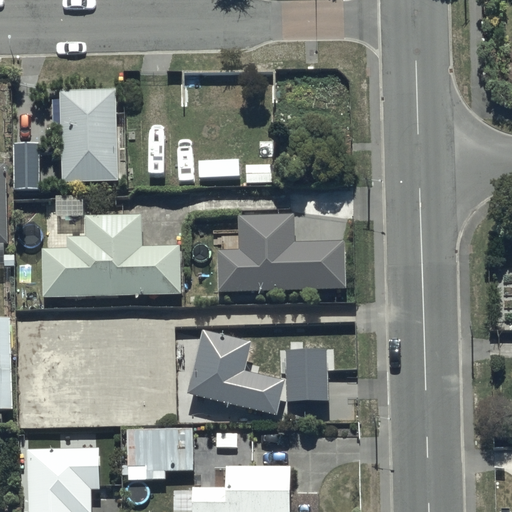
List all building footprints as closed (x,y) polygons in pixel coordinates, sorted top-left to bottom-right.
[(110,96),(54,97),(56,190),(112,189),(110,96)] [(35,149),(10,149),(10,194),(35,194),(35,149)] [(62,254),(35,254),(35,300),(176,300),(176,250),(135,250),(135,219),(79,219),(79,240),(62,240),(62,254)] [(233,222),(233,257),(211,257),(212,296),(338,295),(338,246),(288,247),(288,222),(233,222)] [(183,317),(137,317),(137,361),(183,361),(183,317)] [(0,430),(2,431),(2,429),(4,429),(4,415),(8,415),(7,411),(11,411),(10,323),(0,323),(0,430)] [(247,341),(200,327),(182,389),(275,415),(285,379),(240,366),(247,341)] [(326,349),(286,351),(287,401),(328,400),(326,349)] [(193,434),(120,435),(121,471),(124,471),(124,483),(161,483),(161,475),(189,474),(189,466),(194,466),(193,434)] [(98,495),(97,452),(21,454),(22,511),(85,511),(86,495),(98,495)] [(287,511),(288,473),(220,472),(219,495),(168,494),(167,511),(287,511)]
